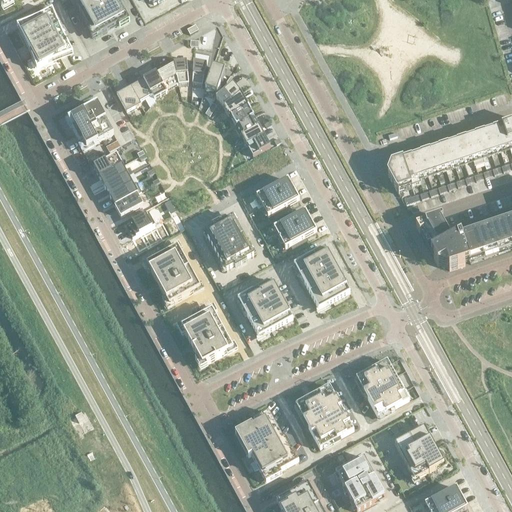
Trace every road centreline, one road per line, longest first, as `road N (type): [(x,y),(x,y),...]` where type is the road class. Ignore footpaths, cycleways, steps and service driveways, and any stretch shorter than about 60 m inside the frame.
road 1 (secondary): [(172,511),(0,196)]
road 2 (residential): [(194,395),(33,102)]
road 3 (secondary): [(0,235),(145,511)]
road 4 (residential): [(219,1),(33,102)]
road 5 (residential): [(386,308),(194,395)]
road 6 (residential): [(209,423),(399,334)]
road 7 (residential): [(498,511),(399,334)]
road 8 (residential): [(357,166),(270,4)]
road 9 (residential): [(306,159),(219,1)]
road 10 (residential): [(386,308),(306,159)]
road 11 (residential): [(357,166),(511,114)]
road 12 (residential): [(235,208),(195,229),(221,280),(262,260)]
road 13 (residential): [(431,294),(357,166)]
